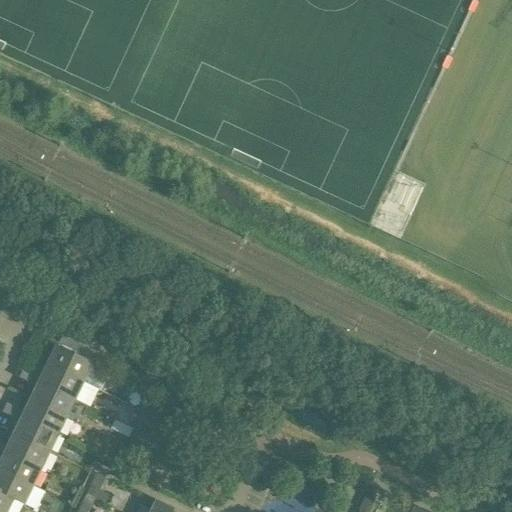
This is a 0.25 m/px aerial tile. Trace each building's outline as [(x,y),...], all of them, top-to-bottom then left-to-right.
[(54,353),(47,366),(82,382),(90,366),(55,349),(57,344),(48,340),(44,348),(54,353)] [(22,370),(20,374),(73,399),(82,382),(47,366),(41,379),(22,370)] [(18,378),(37,387),(32,398),(66,415),(73,399),(20,374),(18,378)] [(24,414),(5,405),(3,409),(56,435),(66,415),(32,398),(24,414)] [(1,413),(20,422),(14,434),(48,451),(56,435),(3,409),(1,413)] [(7,448),(0,444),(0,448),(40,468),(48,451),(14,434),(7,448)] [(0,455),(3,457),(0,463),(0,471),(31,487),(40,468),(0,448),(0,455)] [(0,494),(22,505),(31,487),(0,471),(0,494)] [(90,487),(98,490),(104,478),(97,474),(90,487)] [(88,511),(99,491),(98,490),(90,487),(82,503),(81,503),(77,511),(88,511)] [(0,511),(8,511),(13,501),(22,506),(22,505),(0,494),(0,511)] [(366,497),(360,510),(364,511),(368,511),(374,501),(366,497)] [(174,511),(156,503),(151,511),(174,511)]
